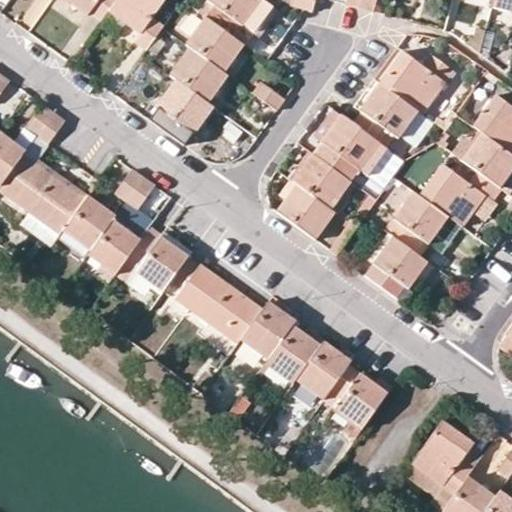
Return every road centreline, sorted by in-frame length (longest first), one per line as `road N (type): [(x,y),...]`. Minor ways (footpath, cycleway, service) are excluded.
road 1 (residential): [(228,204),(459,371)]
road 2 (residential): [(0,39),(228,204)]
road 3 (residential): [(228,204),(338,48)]
